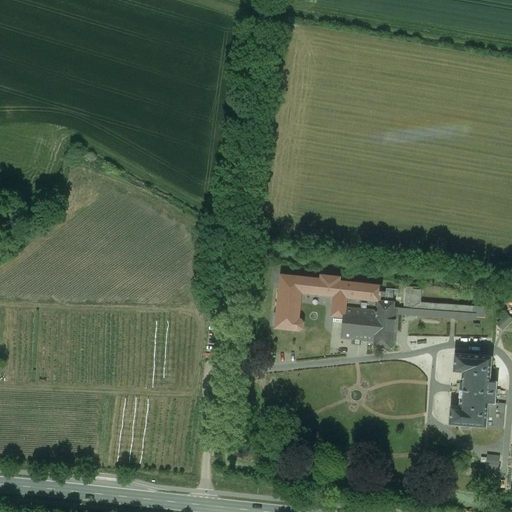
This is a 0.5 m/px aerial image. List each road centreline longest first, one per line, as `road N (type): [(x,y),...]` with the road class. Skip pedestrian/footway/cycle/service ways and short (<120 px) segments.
road 1 (residential): [(231,250),(204,505)]
road 2 (track): [(263,0),(231,250)]
road 3 (secondary): [(0,483),(204,505)]
